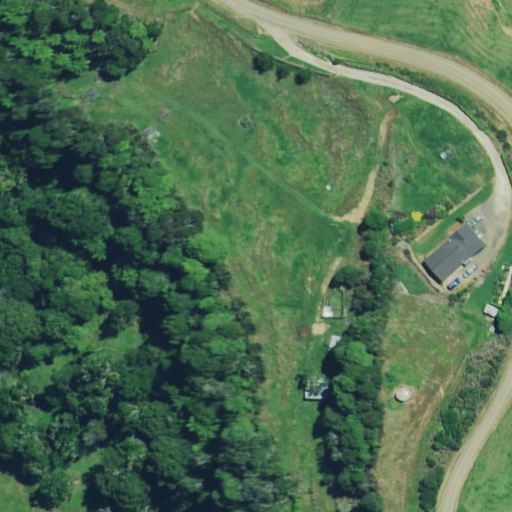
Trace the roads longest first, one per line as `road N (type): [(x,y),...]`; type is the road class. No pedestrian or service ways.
road 1 (unclassified): [(511,182),(490,125),(452,78),(219,0)]
road 2 (unclassified): [(411,511),(429,455),(482,369),(511,245)]
